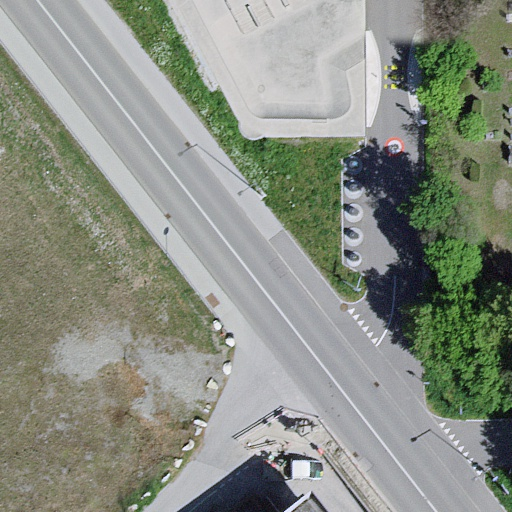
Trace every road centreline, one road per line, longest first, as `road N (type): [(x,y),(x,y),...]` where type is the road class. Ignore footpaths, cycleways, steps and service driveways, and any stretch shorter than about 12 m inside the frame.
road 1 (tertiary): [(329,374),(37,0)]
road 2 (residential): [(329,374),(167,511)]
road 3 (tertiary): [(436,511),(329,374)]
